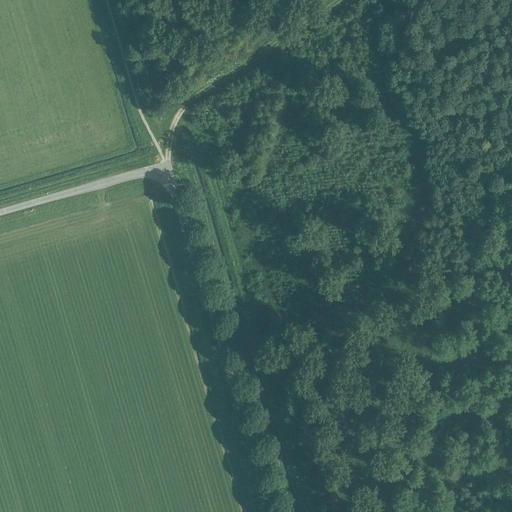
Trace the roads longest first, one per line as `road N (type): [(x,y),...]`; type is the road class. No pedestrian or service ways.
road 1 (unclassified): [(267,511),(166,181),(156,175),(0,217)]
road 2 (track): [(166,181),(171,132),(189,99),(338,0)]
road 3 (track): [(511,157),(466,140),(423,104),(395,43),(401,0)]
